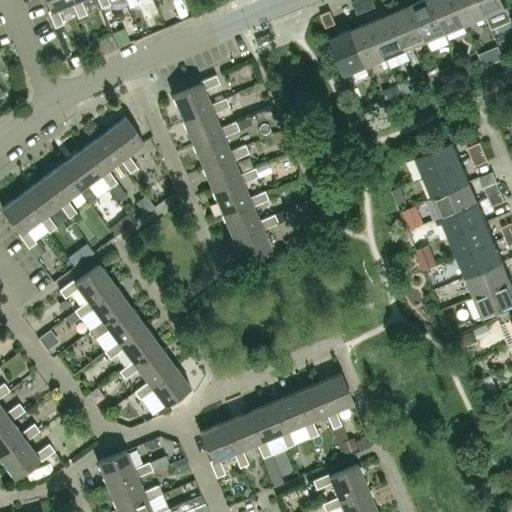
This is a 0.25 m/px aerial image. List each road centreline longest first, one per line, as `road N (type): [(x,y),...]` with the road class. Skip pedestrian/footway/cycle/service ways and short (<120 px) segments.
road 1 (residential): [(109,442),(1,305),(21,287),(0,259)]
road 2 (residential): [(166,308),(116,241),(184,191)]
road 3 (residential): [(131,66),(282,0)]
road 4 (residential): [(166,308),(218,269),(184,191)]
road 5 (residential): [(184,191),(131,66)]
road 6 (residential): [(0,499),(42,488),(109,442)]
